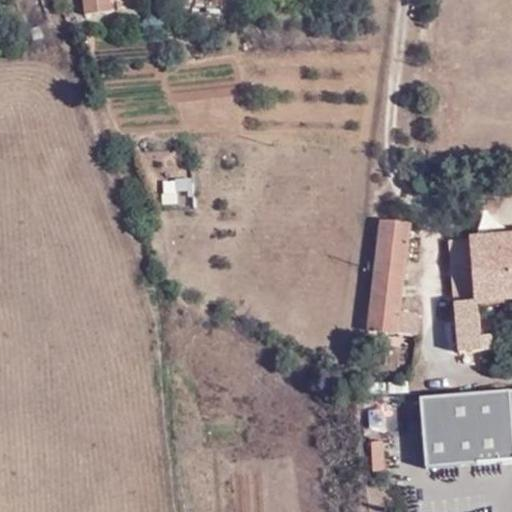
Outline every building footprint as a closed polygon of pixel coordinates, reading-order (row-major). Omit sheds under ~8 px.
[(115,0),(86,0),(88,18),(116,15),(115,0)] [(191,74),(109,76),(111,142),(193,140),(192,107),(191,74)] [(194,204),(193,177),(162,179),(164,206),(194,204)] [(419,218),(386,214),(375,319),(398,322),(421,325),(424,325),(427,303),(410,301),(419,218)] [(511,228),(456,233),(465,346),(488,344),(483,297),(511,295),(511,228)] [(511,392),(421,400),(427,470),(511,462),(511,392)]
